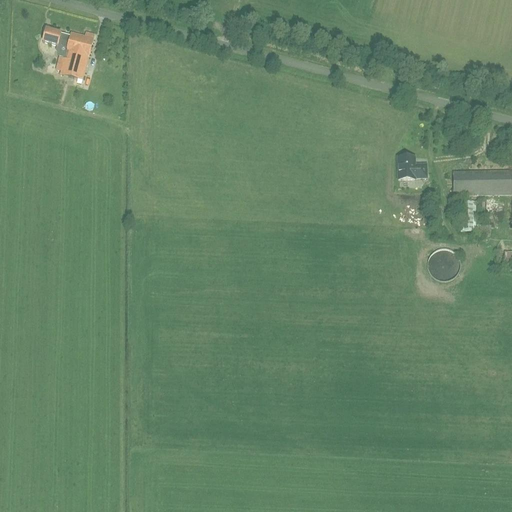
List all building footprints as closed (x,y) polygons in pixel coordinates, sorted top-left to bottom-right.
[(59,56),(64,58),(59,75),(82,81),(93,40),(70,34),(70,37),(60,35),(60,34),(45,30),(42,43),(57,47),(56,51),(59,56)] [(414,158),(402,158),(398,159),(398,181),(414,181),(414,179),(426,179),(426,166),(418,166),(418,167),(414,167),(414,158)] [(511,171),(452,173),(453,197),(511,196),(511,171)] [(475,203),(459,202),(459,233),(475,234),(475,203)] [(490,227),(476,226),(476,238),(490,238),(490,227)] [(447,251),(440,251),(435,253),(431,255),(429,258),(428,262),(427,265),(427,269),(428,273),(431,278),(435,281),(438,282),(440,283),(444,283),(448,282),(451,281),(455,279),(457,275),(459,271),(460,267),(460,263),(458,258),(454,254),(451,252),(447,251)] [(511,266),(511,252),(503,253),(503,266),(511,266)]
